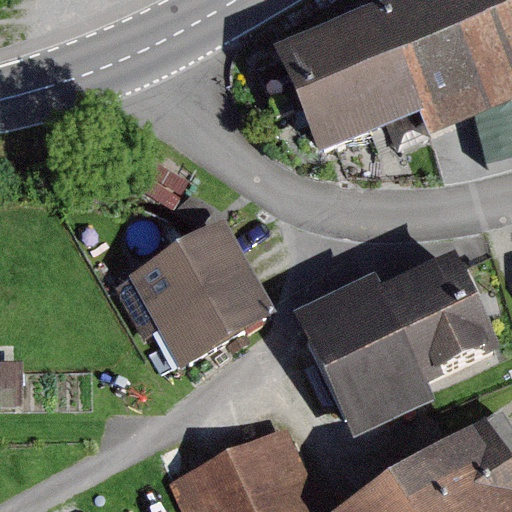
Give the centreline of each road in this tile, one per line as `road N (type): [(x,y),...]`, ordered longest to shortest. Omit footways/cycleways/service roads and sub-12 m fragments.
road 1 (unclassified): [(22,511),(246,388),(334,267),(338,214)]
road 2 (unclassified): [(338,214),(278,195),(226,161),(141,56)]
road 3 (unclassified): [(511,200),(422,219),(338,214)]
road 4 (primary): [(141,56),(0,95)]
